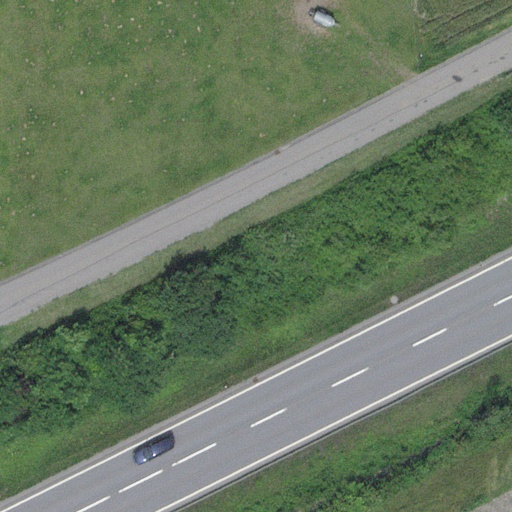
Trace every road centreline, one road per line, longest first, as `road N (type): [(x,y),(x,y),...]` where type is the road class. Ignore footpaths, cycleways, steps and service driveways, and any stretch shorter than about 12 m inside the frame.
road 1 (track): [(511,44),(0,305)]
road 2 (primary): [(511,300),(82,511)]
